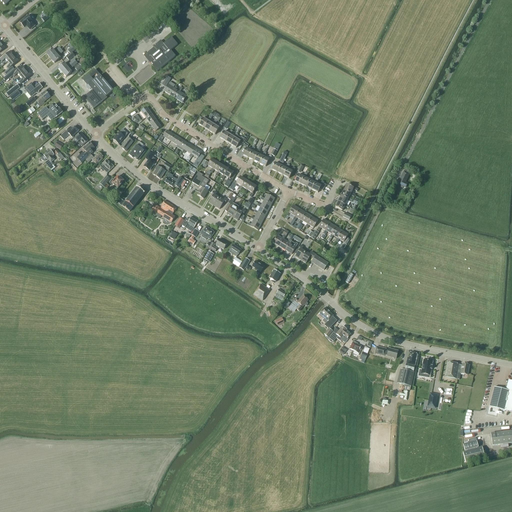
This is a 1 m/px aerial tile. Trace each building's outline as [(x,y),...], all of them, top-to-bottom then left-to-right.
[(45,11),(42,13),(44,16),(41,19),(44,22),(50,17),(45,11)] [(30,30),(35,26),(31,22),(32,21),(28,16),(20,23),(24,28),(27,26),(28,27),(30,30)] [(146,57),(151,62),(153,65),(152,66),(157,72),(176,57),(171,51),(178,45),(171,37),(164,44),(161,41),(144,56),(145,58),(146,57)] [(74,46),(68,51),(70,54),(76,49),(74,46)] [(47,54),(51,59),(56,54),(52,49),(47,54)] [(6,59),(8,62),(14,56),(11,52),(4,57),(0,60),(2,62),(6,59)] [(69,61),(75,56),(72,53),(66,58),(69,61)] [(55,63),(60,59),(56,54),(51,59),(55,63)] [(14,56),(8,62),(10,65),(7,68),(8,70),(4,73),(6,75),(14,69),(12,67),(18,61),(14,56)] [(74,60),(70,64),(67,66),(64,63),(59,68),(62,73),(76,62),(74,60)] [(78,64),(76,62),(62,73),(66,78),(72,73),(70,70),(78,64)] [(18,74),(20,77),(27,71),(23,66),(16,72),(13,74),(13,75),(13,76),(14,77),(18,74)] [(16,72),(14,69),(3,79),(6,82),(13,76),(13,75),(13,74),(16,72)] [(106,97),(113,91),(100,75),(93,81),(91,78),(95,74),(97,76),(99,75),(95,70),(89,75),(82,80),(87,85),(88,84),(93,90),(85,96),(89,101),(87,102),(93,110),(107,98),(106,97)] [(27,71),(20,77),(22,79),(19,82),(20,84),(24,81),(31,76),(27,71)] [(171,79),(167,77),(162,86),(165,88),(171,79)] [(32,83),(31,83),(24,89),(25,90),(28,93),(31,98),(37,93),(37,94),(39,92),(38,92),(42,88),(39,84),(35,87),(32,83)] [(164,92),(170,95),(175,89),(174,88),(175,86),(170,83),(169,85),(168,85),(164,92)] [(10,94),(8,96),(9,97),(20,88),(17,85),(8,92),(10,94)] [(170,95),(176,99),(180,93),(180,92),(182,89),(180,87),(178,91),(175,89),(170,95)] [(12,101),(20,95),(17,91),(10,97),(12,101)] [(50,97),(46,92),(39,97),(42,99),(37,103),(37,104),(37,105),(39,107),(40,107),(45,103),(44,102),(50,97)] [(180,93),(176,99),(182,103),(187,96),(180,93)] [(59,109),(55,104),(47,111),(45,108),(38,115),(40,118),(42,120),(49,115),(51,117),(52,116),(55,119),(57,117),(62,113),(59,109)] [(141,112),(146,118),(152,114),(147,107),(141,112)] [(146,118),(151,125),(156,121),(152,114),(146,118)] [(199,125),(204,128),(208,122),(209,122),(211,118),(209,117),(207,121),(203,118),(199,125)] [(204,128),(205,129),(209,132),(214,125),(217,122),(215,120),(212,124),(209,122),(208,122),(204,128)] [(156,121),(151,125),(156,131),(161,127),(156,121)] [(214,125),(209,132),(215,135),(219,129),(222,125),(220,124),(218,128),(214,125)] [(60,137),(64,140),(70,135),(72,137),(79,131),(75,127),(73,128),(72,128),(67,132),(66,131),(60,137)] [(127,134),(122,130),(119,133),(113,140),(119,145),(125,138),(124,138),(127,134)] [(230,135),(233,132),(231,130),(228,134),(224,132),(220,138),(225,142),(229,135),(230,135)] [(163,137),(170,141),(174,135),(167,131),(163,137)] [(88,141),(80,133),(76,137),(73,140),(76,144),(78,143),(82,147),(88,141)] [(235,139),(238,135),(236,134),(234,138),(230,135),(229,135),(225,142),(231,145),(235,138),(235,139)] [(170,141),(177,146),(181,140),(174,135),(170,141)] [(231,145),(236,148),(240,142),(241,142),(243,138),(241,137),(239,141),(235,139),(235,138),(231,145)] [(121,148),(126,151),(133,142),(132,141),(133,140),(132,139),(131,140),(128,138),(121,148)] [(176,147),(183,151),(188,144),(181,140),(177,146),(176,147)] [(77,158),(81,163),(93,153),(91,151),(94,148),(90,143),(83,149),(86,152),(84,154),(83,153),(79,156),(77,158)] [(138,161),(145,153),(140,149),(143,146),(139,143),(137,146),(136,146),(129,155),(133,158),(134,158),(138,161)] [(186,151),(191,154),(195,148),(188,144),(183,151),(182,153),(184,154),(186,151)] [(243,155),(249,158),(252,151),(253,152),(255,148),(253,147),(251,151),(246,149),(243,155)] [(195,148),(191,154),(198,159),(201,153),(195,148)] [(53,151),(61,161),(64,158),(60,153),(60,154),(56,149),(53,151)] [(49,168),(53,165),(51,163),(54,160),(52,157),(54,155),(50,150),(44,156),(41,158),(41,160),(43,161),(44,162),(47,160),(48,159),(49,161),(45,164),(49,168)] [(249,158),(254,161),(258,154),(259,155),(260,151),(258,150),(256,154),(253,152),(252,151),(249,158)] [(144,167),(149,171),(154,164),(153,164),(156,160),(153,158),(154,155),(150,152),(145,159),(148,160),(146,162),(146,163),(144,167)] [(92,160),(92,161),(97,165),(103,159),(102,158),(103,157),(99,153),(96,157),(95,156),(93,158),(91,155),(86,160),(89,163),(92,160)] [(254,161),(260,164),(263,157),(264,158),(266,154),(265,153),(264,153),(262,156),(259,155),(258,154),(254,161)] [(272,170),(278,173),(281,166),(282,166),(284,163),(283,162),(286,156),(283,155),(278,164),(275,163),(272,170)] [(263,157),(260,164),(266,167),(269,160),(270,161),(272,157),(270,156),(268,159),(264,158),(263,157)] [(114,167),(106,160),(100,167),(102,168),(100,169),(102,171),(104,170),(107,174),(114,167)] [(200,165),(205,168),(209,163),(204,160),(200,165)] [(212,173),(214,170),(213,170),(217,163),(212,160),(208,166),(212,169),(210,172),(212,173)] [(163,167),(168,171),(171,166),(166,163),(163,167)] [(217,177),(219,173),(223,166),(217,163),(213,170),(214,170),(217,172),(215,176),(217,177)] [(278,173),(283,176),(287,169),(288,169),(289,166),(287,165),(286,168),(282,166),(281,166),(278,173)] [(156,170),(153,175),(160,179),(165,172),(157,166),(155,170),(156,170)] [(223,180),(225,177),(224,176),(228,170),(223,166),(219,173),(223,175),(221,179),(223,180)] [(287,169),(283,176),(289,179),(292,172),(293,172),(295,168),(293,167),(291,171),(288,169),(287,169)] [(224,176),(225,177),(228,179),(224,185),(228,188),(233,179),(231,177),(234,173),(228,170),(224,176)] [(203,199),(208,191),(206,190),(204,189),(207,184),(209,181),(202,177),(203,175),(198,172),(192,183),(199,187),(200,187),(202,188),(197,195),(203,199)] [(405,188),(407,184),(405,183),(409,175),(404,172),(397,185),(403,188),(403,187),(405,188)] [(295,182),(301,184),(304,178),(305,178),(307,174),(305,173),(303,177),(298,175),(295,182)] [(164,182),(173,188),(174,185),(179,188),(184,180),(179,177),(177,180),(172,177),(173,176),(169,174),(164,182)] [(107,176),(101,182),(104,185),(110,179),(107,176)] [(301,184),(306,187),(310,180),(311,181),(313,177),(310,176),(308,180),(305,178),(304,178),(301,184)] [(112,185),(112,184),(114,186),(113,188),(116,190),(118,189),(124,182),(118,177),(115,181),(113,179),(109,183),(112,185)] [(240,191),(242,188),(242,187),(246,181),(240,177),(237,183),(234,182),(229,189),(233,191),(237,184),(240,186),(238,190),(240,191)] [(306,187),(312,190),(315,183),(316,184),(318,180),(316,178),(314,183),(311,181),(310,180),(306,187)] [(246,194),(248,191),(247,190),(251,184),(246,181),(242,187),(242,188),(246,190),(244,193),(246,194)] [(315,183),(312,190),(318,193),(320,189),(323,191),(326,185),(323,184),(324,182),(322,181),(320,185),(316,184),(315,183)] [(247,190),(248,191),(251,193),(249,197),(251,198),(253,194),(257,187),(251,184),(247,190)] [(347,185),(344,191),(351,194),(351,193),(353,190),(357,192),(358,190),(354,187),(353,188),(347,185)] [(121,205),(123,206),(130,212),(133,207),(133,208),(145,193),(137,187),(126,202),(125,201),(121,205)] [(344,191),(341,196),(348,200),(348,199),(350,195),(354,197),(355,195),(351,193),(351,194),(344,191)] [(209,203),(214,206),(219,198),(215,196),(217,193),(214,192),(211,196),(213,197),(209,203)] [(260,200),(264,201),(271,205),(275,199),(267,195),(265,199),(261,198),(260,200)] [(341,196),(338,202),(345,205),(346,204),(347,201),(351,203),(353,201),(348,199),(348,200),(341,196)] [(227,215),(232,218),(237,209),(233,207),(235,204),(232,203),(235,199),(232,197),(230,200),(227,206),(231,208),(227,215)] [(219,198),(214,206),(219,210),(223,203),(225,204),(227,200),(225,198),(223,201),(219,198)] [(172,216),(176,209),(165,201),(160,209),(155,206),(151,211),(157,214),(157,213),(164,217),(163,218),(171,223),(175,217),(172,216)] [(257,206),(260,208),(268,212),(271,205),(264,201),(261,206),(258,204),(257,206)] [(345,205),(338,202),(335,208),(342,211),(344,207),(349,209),(350,206),(346,204),(345,205)] [(291,214),(295,217),(300,210),(293,206),(287,216),(289,217),(291,214)] [(254,212),(257,214),(264,218),(268,212),(260,208),(258,212),(255,210),(254,212)] [(237,209),(232,218),(238,221),(242,215),(243,216),(246,211),(243,210),(242,212),(237,209)] [(297,218),(301,221),(306,213),(300,210),(295,217),(293,220),(295,221),(297,218)] [(303,222),(307,224),(312,217),(306,213),(301,221),(299,224),(301,225),(303,222)] [(250,219),(254,220),(261,224),(264,218),(257,214),(255,218),(251,217),(250,219)] [(198,222),(190,217),(190,219),(189,220),(186,219),(184,223),(182,226),(191,232),(195,227),(198,222)] [(307,224),(305,227),(307,229),(309,226),(314,228),(318,221),(312,217),(307,224)] [(179,228),(184,221),(180,218),(175,226),(179,228)] [(254,220),(251,225),(248,223),(247,225),(258,231),(261,224),(254,220)] [(321,228),(325,231),(330,224),(324,220),(317,230),(319,231),(321,228)] [(327,232),(331,235),(336,227),(330,224),(325,231),(323,234),(325,235),(327,232)] [(200,233),(202,234),(201,235),(210,240),(215,232),(206,227),(203,232),(202,231),(200,233)] [(333,236),(337,238),(342,231),(336,227),(331,235),(329,238),(331,239),(333,236)] [(197,239),(198,236),(197,235),(199,232),(195,230),(195,229),(191,235),(192,236),(190,239),(188,243),(193,246),(195,242),(193,241),(195,238),(197,239)] [(314,240),(319,232),(315,230),(313,233),(310,237),(310,238),(314,240)] [(337,238),(336,241),(337,243),(339,240),(344,242),(348,235),(342,231),(337,238)] [(178,235),(173,233),(170,238),(174,241),(178,235)] [(273,243),(279,247),(284,240),(286,237),(284,236),(282,239),(277,236),(273,243)] [(216,245),(224,250),(227,244),(219,239),(216,245)] [(279,247),(285,251),(290,244),(292,241),(290,239),(288,242),(284,240),(279,247)] [(290,244),(285,251),(291,255),(298,244),(296,243),(294,246),(290,244)] [(238,255),(241,250),(233,245),(230,250),(228,252),(236,257),(238,255)] [(295,257),(300,260),(306,252),(302,250),(303,247),(301,246),(298,250),(299,251),(295,257)] [(214,254),(209,251),(204,259),(209,262),(214,254)] [(310,257),(311,258),(314,254),(311,252),(310,255),(306,252),(300,260),(306,264),(310,257)] [(314,254),(311,258),(313,259),(311,262),(324,270),(328,264),(316,256),(316,255),(314,254)] [(232,263),(239,268),(242,263),(235,258),(232,263)] [(239,268),(244,271),(245,269),(247,266),(250,261),(245,258),(239,268)] [(256,261),(252,267),(258,270),(257,272),(259,274),(260,272),(261,272),(264,266),(261,264),(260,264),(256,261)] [(269,279),(272,280),(271,282),(274,283),(275,282),(276,282),(280,274),(274,270),(269,279)] [(254,295),(262,301),(270,290),(261,284),(254,295)] [(308,300),(303,296),(298,301),(296,299),(291,305),(294,308),(295,307),(297,309),(297,310),(299,312),(302,308),(301,308),(302,307),(303,307),(304,305),(305,306),(306,306),(307,305),(307,304),(306,303),(308,300)] [(333,316),(325,309),(319,315),(324,320),(322,323),(329,329),(337,321),(333,317),(333,316)] [(335,328),(332,332),(330,330),(325,335),(334,342),(337,338),(342,341),(343,340),(346,342),(348,339),(347,339),(351,334),(346,331),(347,330),(342,327),(339,331),(335,328)] [(349,349),(354,351),(354,352),(359,354),(361,351),(360,350),(361,346),(357,345),(357,344),(353,342),(349,349)] [(387,356),(387,357),(396,359),(398,351),(389,349),(388,351),(386,350),(386,349),(378,347),(376,354),(384,356),(384,355),(387,356)] [(359,359),(365,361),(367,355),(362,352),(359,359)] [(416,365),(417,358),(416,358),(417,354),(410,353),(409,358),(408,358),(405,370),(401,370),(398,384),(411,387),(414,373),(413,373),(415,365),(416,365)] [(432,366),(432,362),(423,361),(421,374),(430,376),(431,370),(432,370),(432,367),(432,366)] [(444,377),(459,380),(460,374),(467,375),(469,365),(462,364),(462,366),(459,365),(459,364),(447,362),(444,377)] [(511,381),(509,380),(506,390),(494,387),(489,407),(511,412),(511,381)] [(431,395),(428,407),(435,408),(437,396),(431,395)] [(511,431),(491,434),(492,446),(511,443),(511,431)] [(463,445),(465,451),(478,447),(477,441),(463,445)] [(482,448),(463,453),(465,463),(485,458),(482,448)]
